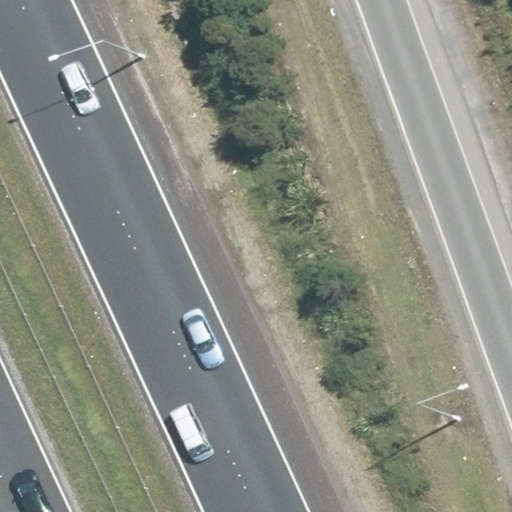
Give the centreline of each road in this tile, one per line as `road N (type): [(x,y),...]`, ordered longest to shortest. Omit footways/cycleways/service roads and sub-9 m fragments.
road 1 (motorway): [(19,0),(257,511)]
road 2 (motorway): [(381,0),(511,359)]
